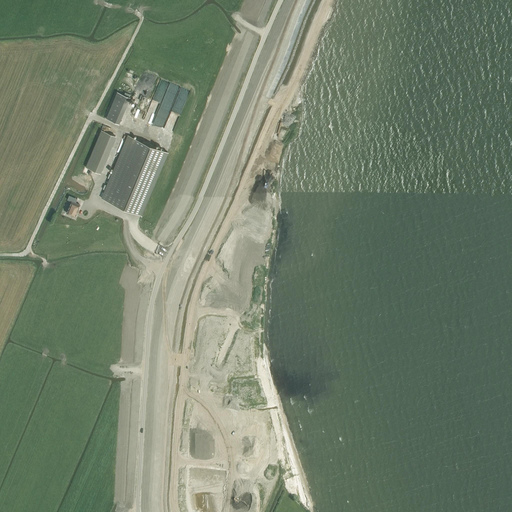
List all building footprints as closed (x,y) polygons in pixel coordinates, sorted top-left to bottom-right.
[(150,102),(159,106),(168,83),(162,81),(161,83),(159,82),(150,102)] [(178,92),(173,105),(180,108),(186,91),(181,89),(180,93),(178,92)] [(106,118),(120,124),(131,97),(118,91),(106,118)] [(165,95),(159,111),(163,112),(166,105),(169,107),(173,97),(171,96),(170,97),(165,95)] [(101,129),(85,167),(100,173),(116,135),(101,129)] [(168,152),(128,136),(101,199),(127,210),(128,212),(132,213),(134,213),(141,216),(168,152)] [(72,201),(67,213),(75,216),(77,212),(78,212),(79,209),(78,209),(80,205),(74,202),(75,199),(70,197),(68,200),(72,201)]
